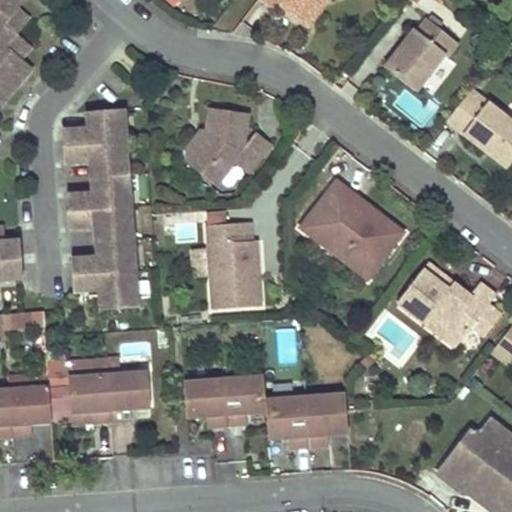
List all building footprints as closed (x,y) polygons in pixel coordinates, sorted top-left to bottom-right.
[(0,0),(0,37),(1,38),(0,39),(0,46),(1,48),(0,49),(0,110),(12,97),(19,88),(24,92),(37,76),(26,66),(36,54),(21,41),(31,31),(19,20),(31,7),(22,0),(0,0)] [(310,28),(318,17),(330,0),(322,0),(312,13),(295,0),(280,0),(278,3),(310,28)] [(295,0),(312,13),(322,0),(376,0),(378,2),(379,0),(295,0)] [(412,0),(430,13),(440,0),(412,0)] [(448,57),(457,45),(426,21),(417,34),(414,31),(385,68),(416,93),(445,55),(448,57)] [(12,97),(0,110),(0,121),(24,92),(19,88),(12,97)] [(511,159),(511,121),(471,90),(446,123),(505,169),(511,159)] [(123,139),(121,106),(88,109),(89,127),(84,127),(59,128),(60,144),(62,161),(86,159),(92,158),(93,174),(95,191),(88,191),(64,193),(66,209),(67,227),(92,225),(97,225),(98,240),(100,255),(94,255),(69,257),(71,273),(72,290),(97,288),(106,287),(107,308),(136,306),(134,268),(131,237),(128,205),(126,172),(123,139)] [(250,176),(271,148),(254,135),(241,150),(246,116),(208,111),(205,138),(185,165),(214,185),(232,162),(250,176)] [(198,133),(184,151),(185,165),(205,138),(198,133)] [(347,207),(353,198),(336,184),(301,230),(366,281),(402,235),(388,225),(382,233),(347,207)] [(388,225),(353,198),(347,207),(382,233),(388,225)] [(210,277),(212,308),(260,305),(256,241),(250,240),(248,223),(206,226),(208,249),(210,277)] [(0,288),(29,287),(27,258),(8,259),(8,253),(7,237),(0,237),(0,288)] [(210,277),(208,249),(192,250),(193,278),(210,277)] [(426,266),(396,304),(401,308),(441,339),(450,328),(462,337),(469,328),(483,339),(499,317),(487,308),(495,297),(479,285),(469,298),(426,266)] [(106,287),(97,288),(98,309),(107,308),(106,287)] [(30,312),(3,314),(4,327),(31,325),(30,312)] [(511,325),(490,354),(508,367),(511,362),(511,325)] [(450,328),(441,339),(454,348),(462,337),(450,328)] [(93,423),(110,421),(107,376),(106,364),(46,368),(47,381),(47,388),(47,391),(68,389),(70,415),(93,414),(93,423)] [(107,376),(110,421),(125,420),(125,412),(148,410),(145,373),(107,376)] [(240,415),(264,413),(263,401),(262,377),(222,380),(225,427),(242,426),(240,415)] [(210,428),(225,427),(222,380),(183,383),(185,419),(210,418),(210,428)] [(47,381),(7,384),(7,391),(47,388),(47,381)] [(7,391),(11,438),(27,436),(25,425),(50,424),(47,391),(47,388),(7,391)] [(0,438),(11,438),(7,391),(0,392),(0,438)] [(303,397),(307,449),(322,448),(322,437),(346,435),(344,393),(303,397)] [(293,450),(307,449),(303,397),(263,401),(264,413),(266,441),(291,439),(293,450)] [(511,511),(511,433),(492,417),(481,436),(472,430),(437,472),(461,492),(471,479),(511,511)] [(413,421),(401,444),(413,451),(425,428),(413,421)] [(511,511),(471,479),(461,492),(485,511),(511,511)]
